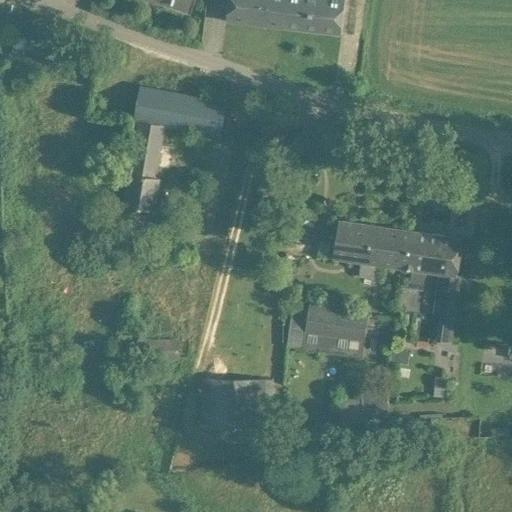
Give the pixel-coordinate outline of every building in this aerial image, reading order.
[(153,0),(191,13),(194,0),(153,0)] [(228,0),(226,20),(341,34),(344,0),(228,0)] [(129,170),(123,203),(152,208),(160,168),(160,167),(158,166),(165,126),(176,128),(219,136),(222,121),(225,102),(225,101),(140,86),(136,105),(134,120),(137,121),(127,169),(129,170)] [(333,256),(412,268),(414,248),(411,248),(413,231),(338,219),(333,256)] [(457,303),(461,275),(457,274),(462,238),(413,231),(411,248),(414,248),(412,268),(446,273),(442,301),(457,303)] [(187,291),(189,291),(188,283),(167,284),(169,333),(189,332),(187,291)] [(289,329),(364,340),(368,313),(293,302),(289,329)] [(137,345),(137,361),(174,362),(175,346),(175,339),(138,338),(137,345)] [(435,376),(433,386),(445,388),(447,377),(435,376)] [(270,427),(269,379),(199,380),(201,429),(270,427)] [(387,387),(361,389),(362,403),(363,404),(364,422),(389,420),(388,403),(387,387)]
